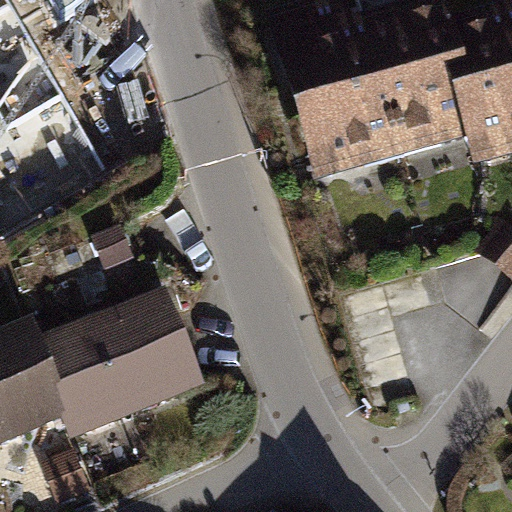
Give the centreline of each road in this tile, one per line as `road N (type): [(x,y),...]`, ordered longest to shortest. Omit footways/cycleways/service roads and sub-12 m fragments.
road 1 (tertiary): [(166,0),(241,247),(311,427)]
road 2 (residential): [(511,360),(443,445),(371,509)]
road 3 (residential): [(311,427),(152,511)]
